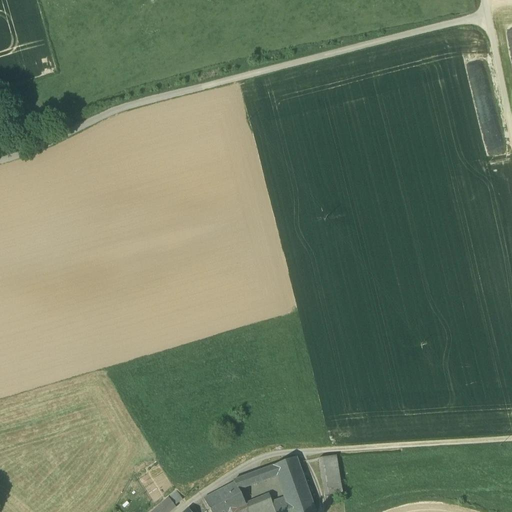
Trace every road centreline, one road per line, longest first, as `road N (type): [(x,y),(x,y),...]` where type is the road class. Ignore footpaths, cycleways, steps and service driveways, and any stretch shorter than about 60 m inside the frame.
road 1 (unclassified): [(0,161),(115,110),(485,13)]
road 2 (track): [(511,438),(319,451)]
road 3 (unclassified): [(319,451),(257,459),(177,511)]
road 4 (track): [(482,0),(511,144)]
